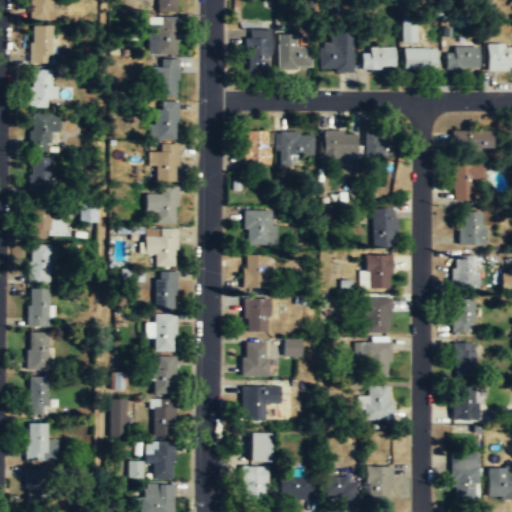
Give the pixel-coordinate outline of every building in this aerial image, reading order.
[(49,0),(29,0),(29,19),(49,19),(49,0)] [(177,11),(177,0),(155,0),(155,11),(177,11)] [(417,41),(418,17),(402,16),(402,41),(417,41)] [(175,17),(145,17),(145,54),(175,54),(175,17)] [(27,64),(49,64),(49,26),(27,26),(27,64)] [(317,44),(317,71),(351,71),(351,26),(332,26),(332,44),(317,44)] [(268,30),(243,30),(243,71),(268,71),(268,30)] [(275,35),(275,70),(309,70),(309,47),(295,47),(295,35),(275,35)] [(485,70),(511,70),(511,46),(485,46),(485,70)] [(393,68),(393,47),(361,47),(361,68),(393,68)] [(402,67),(435,67),(435,47),(402,47),(402,67)] [(444,47),(444,69),(477,69),(477,47),(444,47)] [(175,59),(158,59),(158,68),(150,68),(150,96),(175,96),(175,59)] [(45,98),(51,98),(51,69),(27,69),(27,106),(45,106),(45,98)] [(175,102),(157,102),(157,111),(147,111),(147,140),(175,140),(175,102)] [(51,132),(52,114),(28,112),(26,150),(46,151),(47,132),(51,132)] [(487,147),(488,130),(449,129),(448,147),(487,147)] [(355,162),(355,131),(321,131),(321,162),(355,162)] [(241,166),(266,166),(266,132),(241,132),(241,166)] [(361,132),(361,158),(391,158),(391,132),(361,132)] [(274,133),(274,165),(293,165),(293,156),(311,156),(311,133),(274,133)] [(175,182),(175,144),(156,144),(156,153),(145,153),(145,166),(153,166),(153,182),(175,182)] [(47,192),(46,157),(26,158),(27,193),(47,192)] [(470,200),(470,178),(482,178),(482,163),(450,163),(450,199),(470,200)] [(174,224),(173,187),(156,187),(156,195),(142,195),(142,213),(152,213),(152,225),(174,224)] [(78,222),(93,222),(93,202),(78,202),(78,222)] [(57,237),(58,220),(47,220),(47,205),(26,204),(25,236),(57,237)] [(391,245),(392,229),(395,229),(395,217),(392,217),(392,208),(380,207),(370,208),(369,244),(379,247),(391,245)] [(272,211),(241,211),(241,245),(272,245),(272,211)] [(482,244),(482,227),(479,227),(479,211),(459,211),(459,223),(455,223),(455,243),(482,244)] [(141,255),(152,255),(152,267),(172,267),(173,229),(141,228),(141,255)] [(46,281),(46,244),(26,244),(26,281),(46,281)] [(390,254),(390,274),(386,274),(386,287),(367,287),(367,271),(363,271),(363,262),(363,254),(390,254)] [(475,271),(475,287),(462,286),(462,280),(448,280),(448,267),(452,267),(452,254),(473,255),(472,271),(475,271)] [(240,255),(240,289),(263,289),(263,255),(240,255)] [(152,309),(173,309),(173,272),(152,272),(152,309)] [(500,289),(511,289),(511,274),(500,274),(500,289)] [(46,288),(26,288),(26,326),(46,326),(46,288)] [(385,331),(385,316),(389,316),(389,296),(361,297),(360,314),(365,314),(364,331),(385,331)] [(266,331),(266,298),(240,298),(241,331),(266,331)] [(472,323),(472,298),(461,298),(451,298),(451,312),(449,312),(448,331),(465,332),(466,323),(472,323)] [(151,351),(172,351),(172,315),(151,315),(151,351)] [(24,369),(46,369),(46,332),(24,332),(24,369)] [(283,355),(301,356),(301,338),(283,338),(283,355)] [(385,375),(385,360),(389,360),(389,340),(361,340),(360,358),(364,358),(365,375),(385,375)] [(467,341),(467,350),(473,350),(473,375),(453,374),(453,362),(450,362),(450,341),(467,341)] [(238,376),(265,376),(265,342),(238,342),(238,376)] [(150,357),(150,394),(172,394),(172,357),(150,357)] [(126,372),(113,371),(113,389),(126,389),(126,372)] [(25,413),(45,413),(45,375),(25,375),(25,413)] [(390,400),(390,419),(362,419),(363,402),(366,402),(366,384),(386,384),(386,399),(390,400)] [(475,418),(475,410),(475,401),(472,401),(472,385),(452,385),(452,398),(449,398),(449,418),(475,418)] [(263,419),(263,404),(276,404),(276,386),(238,386),(238,419),(263,419)] [(127,412),(124,412),(124,399),(108,399),(108,438),(127,438),(127,412)] [(149,437),(172,437),(172,399),(149,399),(149,437)] [(55,461),(55,439),(46,439),(46,423),(24,423),(24,461),(55,461)] [(268,433),(246,433),(246,462),(268,462),(268,433)] [(171,479),(171,443),(143,442),(142,464),(150,464),(150,479),(171,479)] [(475,451),(476,482),(472,482),(472,499),(452,499),(452,485),(448,486),(448,451),(475,451)] [(125,479),(140,479),(140,462),(125,462),(125,479)] [(511,498),(511,471),(510,471),(510,464),(501,464),(501,466),(484,466),(484,495),(498,495),(498,498),(511,498)] [(390,465),(390,485),(386,485),(386,498),(366,498),(366,481),(363,481),(363,465),(390,465)] [(263,466),(238,466),(238,496),(263,496),(263,466)] [(24,467),(24,503),(44,503),(44,467),(24,467)] [(309,498),(309,488),(309,481),(301,481),(301,475),(276,475),(276,495),(289,495),(289,498),(309,498)] [(353,481),(353,499),(334,498),(334,495),(320,495),(320,475),(345,475),(345,481),(353,481)] [(171,511),(171,485),(137,484),(137,511),(171,511)]
